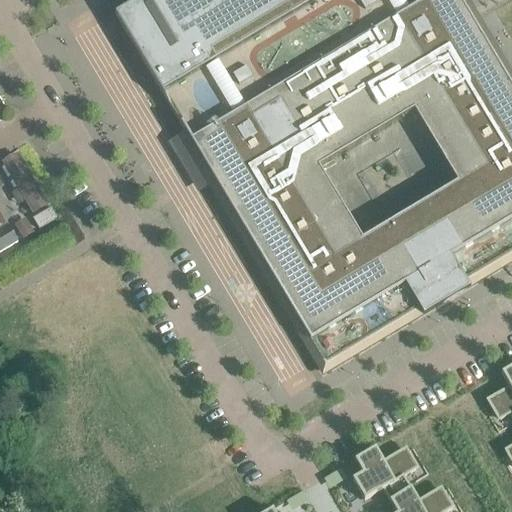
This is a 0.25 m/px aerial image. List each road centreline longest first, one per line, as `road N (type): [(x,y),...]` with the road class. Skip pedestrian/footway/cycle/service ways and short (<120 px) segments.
road 1 (residential): [(59,108),(266,474)]
road 2 (residential): [(296,456),(511,324)]
